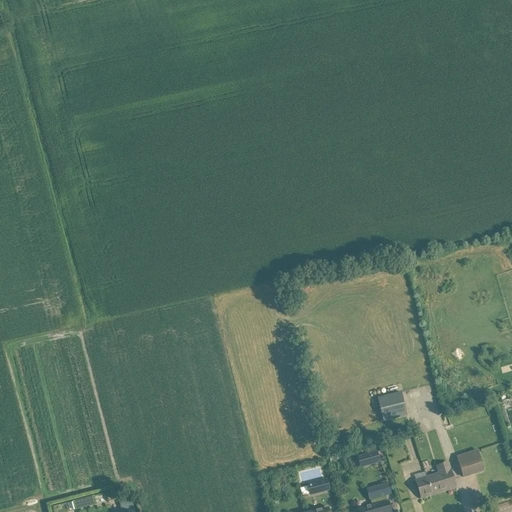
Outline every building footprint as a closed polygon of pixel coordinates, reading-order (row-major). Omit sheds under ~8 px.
[(407,417),(401,393),(378,398),(384,422),(407,417)] [(400,427),(394,429),(396,435),(402,433),(400,427)] [(478,451),(457,457),(463,477),(485,471),(478,451)] [(380,462),(377,452),(362,456),(365,466),(380,462)] [(427,478),(416,482),(421,498),(432,494),(432,493),(444,489),(445,490),(456,487),(453,477),(451,471),(450,471),(447,464),(438,467),(441,474),(427,478)] [(315,493),(330,490),(327,480),(312,484),(315,493)] [(358,510),(358,511),(391,511),(388,502),(386,496),(391,494),(388,483),(367,489),(370,500),(372,506),(358,510)] [(119,499),(121,511),(135,511),(135,510),(134,510),(131,496),(119,499)] [(93,497),(72,503),(74,511),(76,511),(96,507),(93,497)]
